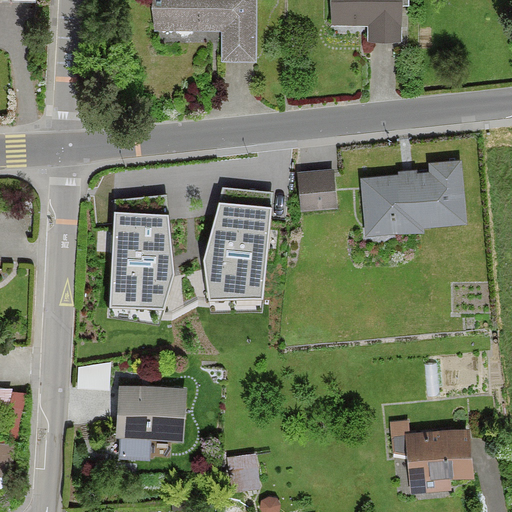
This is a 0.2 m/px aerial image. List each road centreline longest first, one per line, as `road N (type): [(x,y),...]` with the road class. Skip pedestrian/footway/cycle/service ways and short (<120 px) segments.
road 1 (residential): [(67,149),(511,105)]
road 2 (residential): [(67,149),(52,511)]
road 3 (residential): [(74,0),(67,149)]
